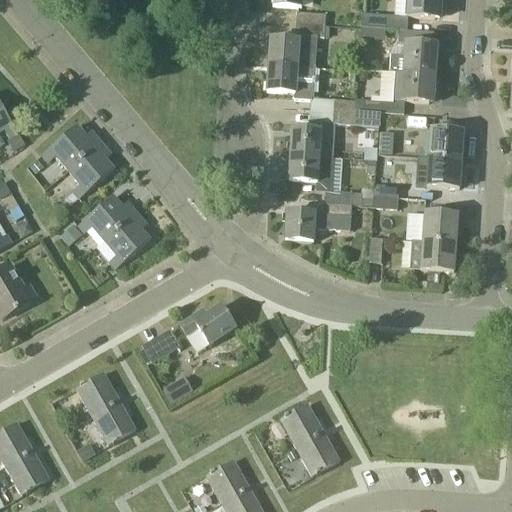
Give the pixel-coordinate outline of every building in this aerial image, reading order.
[(273,0),(273,9),(301,10),(301,0),(273,0)] [(440,0),(408,0),(407,20),(439,22),(440,0)] [(296,27),(325,29),(325,17),(297,15),(296,27)] [(361,30),(385,32),(386,20),(361,19),(361,30)] [(296,27),(295,44),(270,42),(269,68),(315,71),(318,41),(325,41),(326,29),(325,29),(296,27)] [(391,58),(390,74),(395,74),(436,78),(437,49),(436,49),(433,49),(428,48),(428,35),(399,33),(398,42),(398,46),(404,47),(403,59),(391,58)] [(359,62),(358,73),(369,74),(370,63),(359,62)] [(295,103),(311,104),(313,104),(313,101),(315,71),(269,68),(267,95),(295,97),(295,103)] [(395,74),(393,104),(434,106),(436,78),(395,74)] [(311,104),(310,113),(335,114),(355,116),(355,114),(355,104),(313,101),(313,104),(311,104)] [(355,104),(355,114),(380,116),(392,117),(393,106),(380,105),(371,104),(356,103),(355,103),(355,104)] [(0,134),(4,132),(9,141),(17,136),(0,106),(0,134)] [(334,128),(354,129),(355,116),(335,114),(334,128)] [(355,116),(354,129),(379,131),(379,128),(380,116),(355,114),(355,116)] [(68,174),(101,146),(91,134),(85,139),(77,129),(42,159),(49,166),(56,159),(68,174)] [(290,158),(318,160),(320,133),(309,133),(292,132),(290,158)] [(461,148),(462,148),(463,136),(430,133),(428,161),(460,163),(461,148)] [(15,155),(25,149),(18,138),(8,144),(15,155)] [(379,157),(392,158),(393,146),(379,145),(379,157)] [(114,172),(106,162),(111,158),(101,146),(68,174),(81,188),(73,195),(79,202),(114,172)] [(376,152),(362,151),(361,162),(375,163),(376,152)] [(325,207),(352,209),(353,198),(353,196),(331,195),(333,161),(332,161),(318,160),(290,158),(289,184),(316,186),(316,195),(326,196),(325,207)] [(415,188),(426,189),(426,190),(459,192),(460,180),(459,179),(460,163),(428,161),(417,160),(415,188)] [(38,161),(28,171),(29,173),(38,183),(49,173),(39,162),(38,161)] [(367,163),(367,174),(375,175),(376,164),(367,163)] [(0,200),(11,194),(4,183),(0,185),(0,200)] [(399,189),(374,188),(374,192),(373,200),(398,201),(399,189)] [(361,198),(373,200),(374,192),(362,191),(361,198)] [(361,208),(373,209),(373,200),(361,198),(361,208)] [(104,244),(137,217),(127,205),(122,209),(113,200),(79,229),(85,237),(92,230),(104,244)] [(398,201),(373,200),(373,209),(372,211),(397,213),(398,201)] [(325,207),(324,218),(287,215),(285,243),(283,243),(283,244),(313,246),(314,232),(350,234),(352,209),(325,207)] [(457,219),(425,216),(423,245),(454,247),(455,231),(456,232),(457,219)] [(150,243),(142,233),(147,228),(137,217),(104,244),(117,259),(109,266),(115,273),(150,243)] [(33,235),(28,224),(21,228),(20,234),(23,240),(33,235)] [(0,253),(11,246),(6,238),(0,226),(0,253)] [(74,228),(60,239),(69,250),(82,238),(74,228)] [(383,242),(370,242),(369,267),(381,267),(383,242)] [(454,247),(423,245),(420,273),(428,274),(440,274),(453,275),(454,263),(453,263),(454,247)] [(9,269),(0,273),(0,319),(2,323),(32,306),(9,269)] [(440,274),(428,274),(427,284),(419,284),(419,290),(439,291),(440,274)] [(98,289),(105,283),(99,275),(92,282),(98,289)] [(221,308),(207,318),(204,313),(179,330),(186,340),(198,332),(209,350),(236,331),(221,308)] [(180,350),(170,333),(142,349),(152,367),(161,362),(180,350)] [(119,405),(103,377),(102,377),(103,378),(84,388),(83,387),(80,389),(81,390),(77,392),(76,392),(92,420),(119,405)] [(172,387),(163,392),(171,406),(193,394),(191,389),(177,397),(172,387)] [(119,405),(92,420),(108,449),(112,446),(113,448),(117,446),(116,444),(135,434),(136,434),(119,405)] [(296,452),(323,436),(307,408),(307,409),(288,419),(287,418),(284,420),(285,421),(281,423),(281,422),(280,423),(296,452)] [(79,425),(75,417),(67,421),(72,429),(79,425)] [(33,455),(17,426),(16,427),(0,436),(0,460),(6,470),(33,455)] [(338,465),(339,465),(340,465),(323,436),(296,452),(312,480),(313,480),(313,479),(316,477),(317,479),(320,477),(320,475),(338,465)] [(83,465),(95,458),(89,447),(77,454),(83,465)] [(6,470),(22,499),(23,498),(22,498),(26,496),(27,497),(30,495),(29,494),(48,483),(48,484),(49,483),(33,455),(6,470)] [(234,464),(233,465),(214,475),(214,474),(210,476),(211,478),(207,479),(206,479),(222,508),(250,493),(234,464)] [(222,508),(224,511),(260,511),(250,493),(222,508)]
